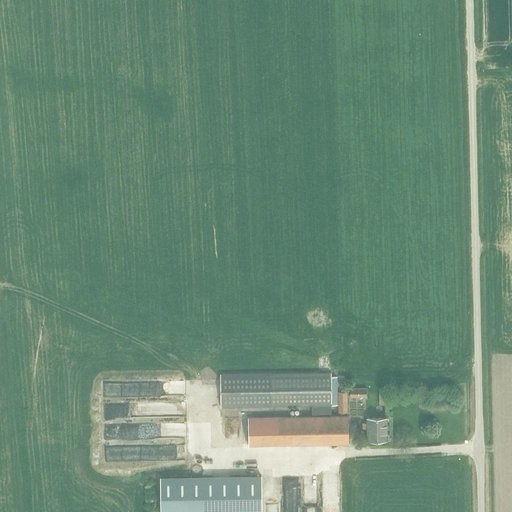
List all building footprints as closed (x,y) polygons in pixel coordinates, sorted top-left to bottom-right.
[(331,372),(220,374),(220,406),(311,405),(312,416),(248,417),(248,445),(349,443),(348,415),(331,415),(331,404),(337,404),(336,376),(331,377),(331,372)] [(379,398),(390,398),(390,381),(379,382),(379,398)] [(367,388),(350,388),(350,396),(367,396),(367,388)] [(338,391),(338,412),(347,412),(347,391),(338,391)] [(362,428),(367,428),(367,440),(387,440),(386,417),(366,418),(366,422),(362,422),(362,428)] [(137,419),(103,419),(103,433),(137,433),(137,419)] [(174,443),(104,442),(104,454),(174,456),(174,443)] [(261,511),(261,475),(185,476),(160,477),(160,511),(261,511)]
